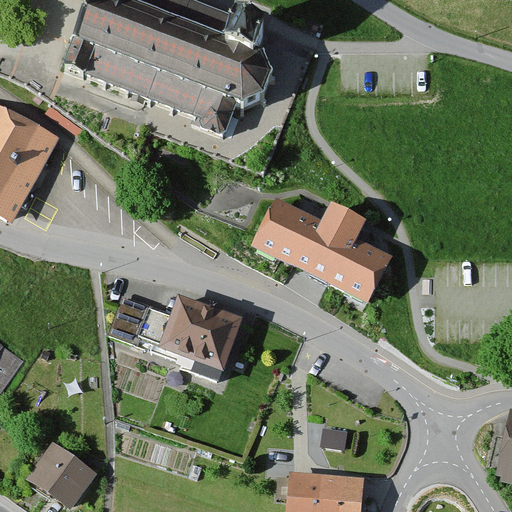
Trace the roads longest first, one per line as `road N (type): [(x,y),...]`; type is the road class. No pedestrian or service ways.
road 1 (unclassified): [(0,232),(216,285),(372,363),(441,430)]
road 2 (residential): [(511,73),(436,42),(366,0)]
